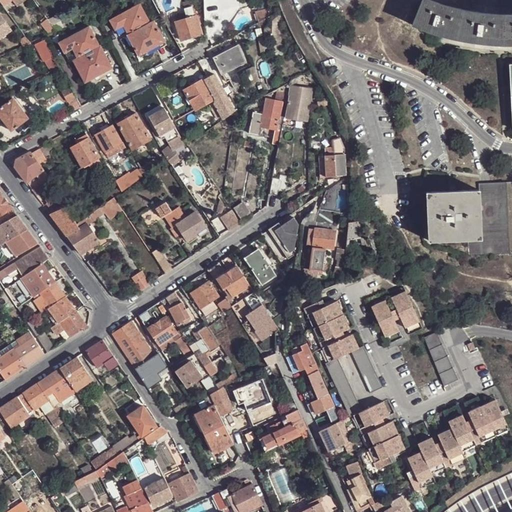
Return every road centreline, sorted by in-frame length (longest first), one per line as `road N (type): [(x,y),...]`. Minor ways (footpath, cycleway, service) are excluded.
road 1 (residential): [(292,287),(281,361),(352,511)]
road 2 (residential): [(204,48),(0,158)]
road 3 (residential): [(105,323),(283,203)]
road 4 (residential): [(105,323),(105,336),(179,429),(210,492)]
road 5 (residential): [(0,172),(102,303),(105,323)]
road 6 (unknown): [(353,62),(389,190)]
road 7 (residential): [(0,395),(105,323)]
